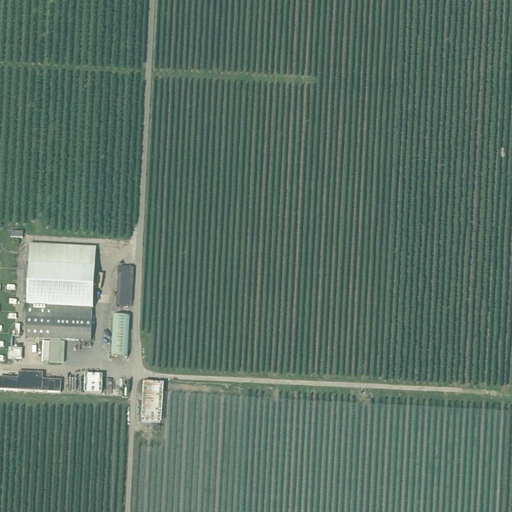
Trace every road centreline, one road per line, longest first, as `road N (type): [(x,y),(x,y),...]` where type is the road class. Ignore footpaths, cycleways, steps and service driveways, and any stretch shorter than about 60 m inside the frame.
road 1 (track): [(0,366),(511,393)]
road 2 (track): [(133,373),(127,511)]
